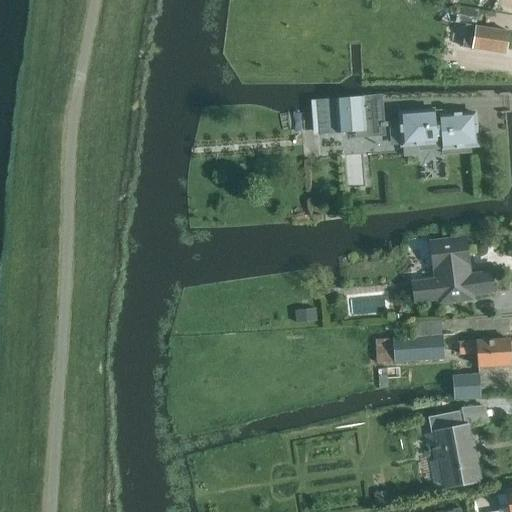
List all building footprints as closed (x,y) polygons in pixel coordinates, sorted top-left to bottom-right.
[(424,3),(421,19),(446,22),(449,7),(424,3)] [(456,23),(476,26),(478,10),(458,7),(456,23)] [(509,31),(476,26),(475,33),(466,32),(464,42),(473,43),(472,49),(505,54),(509,31)] [(319,131),(366,128),(364,97),(317,99),(319,131)] [(443,154),(470,152),(470,146),(477,145),(475,113),(441,116),(441,110),(434,111),(434,110),(401,113),(403,144),(419,143),(420,149),(443,148),(443,154)] [(474,295),(495,292),(492,271),(471,274),(467,236),(431,241),(435,279),(413,281),(415,302),(438,299),(439,304),(475,300),(474,295)] [(393,339),(394,339),(376,341),(377,364),(395,363),(395,362),(444,358),(442,335),(393,339)] [(479,367),(511,365),(510,339),(477,341),(459,343),(460,354),(478,353),(479,367)] [(454,399),(480,397),(479,374),(453,376),(454,399)] [(478,479),(481,478),(478,466),(476,467),(468,425),(463,426),(460,411),(428,417),(431,433),(436,432),(438,445),(434,446),(436,459),(441,458),(447,488),(479,482),(478,479)] [(511,511),(511,491),(506,493),(509,506),(499,509),(499,511),(498,511),(511,511)]
